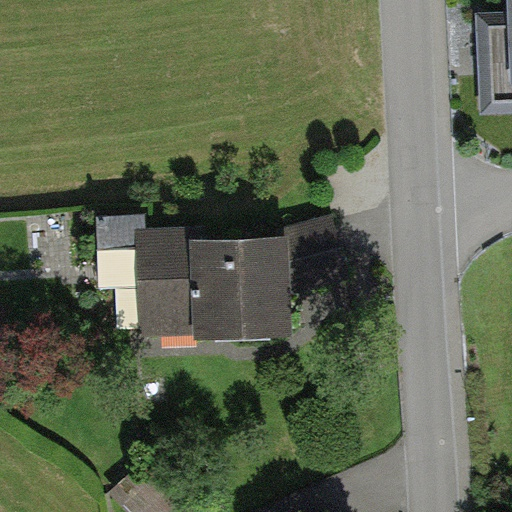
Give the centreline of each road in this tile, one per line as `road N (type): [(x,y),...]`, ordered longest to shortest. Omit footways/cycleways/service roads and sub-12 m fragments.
road 1 (residential): [(423,202),(439,511)]
road 2 (residential): [(411,0),(423,202)]
